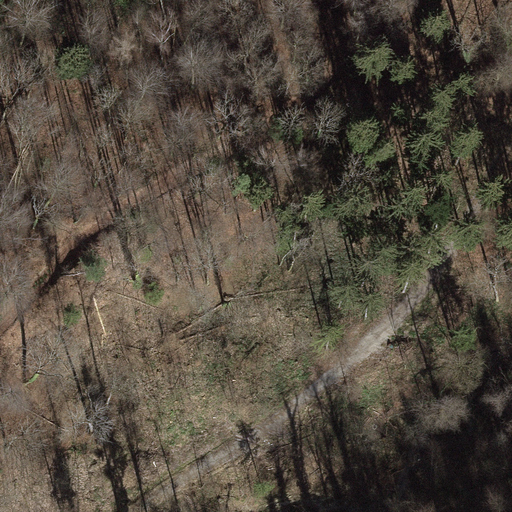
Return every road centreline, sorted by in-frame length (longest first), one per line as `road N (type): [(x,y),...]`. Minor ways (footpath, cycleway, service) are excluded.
road 1 (track): [(511,135),(442,257),(346,366),(261,435),(135,511)]
road 2 (track): [(417,0),(261,135),(104,219),(0,325)]
